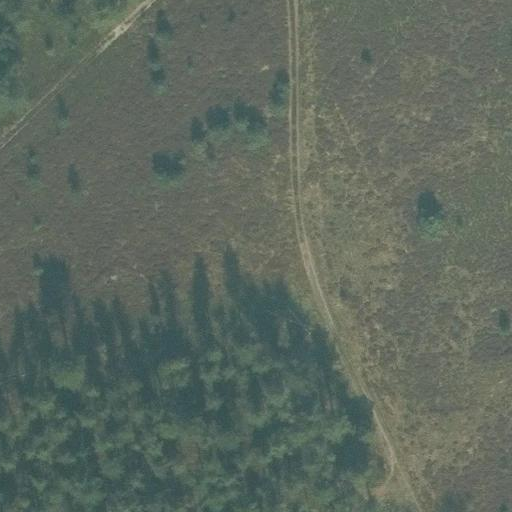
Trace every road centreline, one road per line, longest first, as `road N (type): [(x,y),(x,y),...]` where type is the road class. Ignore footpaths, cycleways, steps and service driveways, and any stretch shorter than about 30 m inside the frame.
road 1 (track): [(292,0),(300,217),(316,283),(420,511)]
road 2 (track): [(0,146),(154,0)]
